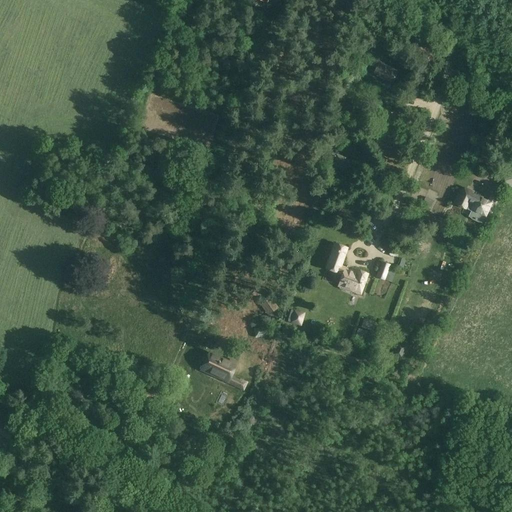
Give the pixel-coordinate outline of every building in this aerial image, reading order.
[(374,74),(393,84),(399,73),(380,63),(374,74)] [(149,99),(145,126),(156,127),(160,101),(149,99)] [(341,169),(346,158),(335,154),(330,165),(341,169)] [(511,185),(511,176),(505,173),(498,187),(509,192),(511,185)] [(479,197),(473,210),(486,216),(490,208),(492,209),(496,201),(492,199),(490,202),(479,197)] [(342,275),(338,287),(340,287),(340,289),(345,291),(345,289),(360,294),(367,274),(357,270),(356,272),(340,267),(346,248),(335,244),(326,269),(342,275)] [(384,280),(388,269),(390,265),(381,262),(376,277),(384,280)] [(274,310),(268,299),(257,305),(263,316),(274,310)] [(301,327),(306,314),(292,310),(288,323),(301,327)] [(364,319),(361,327),(371,331),(374,323),(364,319)] [(254,328),(255,337),(268,335),(266,326),(254,328)] [(371,334),(358,330),(356,338),(368,342),(371,334)] [(397,343),(391,355),(404,361),(410,349),(397,343)] [(209,353),(201,370),(201,372),(244,392),(249,382),(241,379),(240,380),(231,376),(238,362),(231,359),(230,362),(209,353)] [(2,445),(14,453),(18,446),(10,440),(16,431),(14,430),(16,428),(6,421),(5,424),(4,423),(0,428),(0,435),(6,439),(2,445)] [(11,456),(0,447),(0,457),(7,462),(11,456)]
